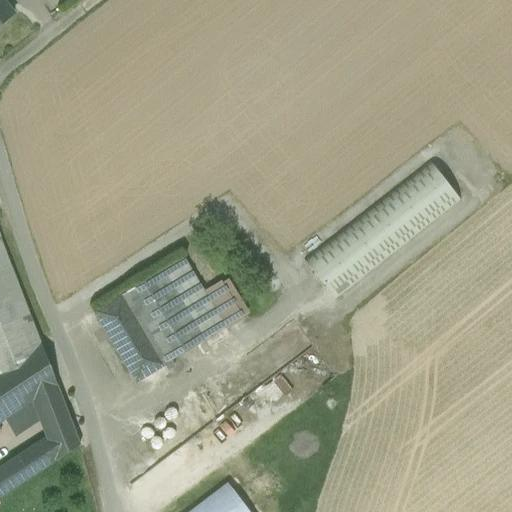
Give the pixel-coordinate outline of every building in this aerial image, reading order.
[(0,0),(0,23),(12,14),(0,0)] [(429,162),(303,260),(334,301),(460,201),(429,162)] [(0,369),(16,359),(40,344),(0,241),(0,369)] [(225,329),(183,258),(162,271),(204,341),(225,329)] [(204,341),(162,271),(121,295),(163,366),(164,366),(166,370),(174,366),(171,361),(204,341)] [(247,312),(227,282),(219,287),(238,318),(247,312)] [(163,366),(121,295),(93,312),(135,382),(163,366)] [(78,444),(40,346),(40,345),(40,344),(16,359),(38,419),(46,439),(55,462),(77,447),(79,446),(78,444)] [(0,369),(0,422),(3,421),(13,436),(38,419),(16,359),(0,369)] [(46,439),(0,469),(0,497),(55,462),(46,439)] [(190,511),(247,511),(227,485),(190,511)]
